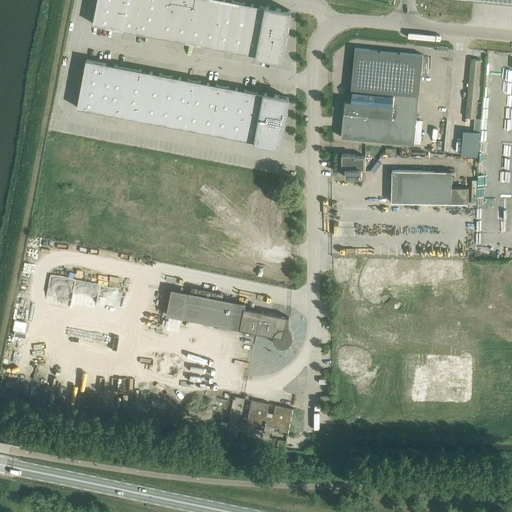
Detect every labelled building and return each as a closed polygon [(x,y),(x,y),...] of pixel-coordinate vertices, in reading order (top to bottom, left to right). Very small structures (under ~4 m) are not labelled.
[(257,55),(282,60),(291,11),(266,6),(232,0),(97,0),(93,23),(257,55)] [(345,100),(341,137),(414,144),(414,143),(420,144),(423,120),(417,119),(423,54),(355,47),(351,91),(354,91),(353,101),(345,100)] [(471,58),(470,68),(465,115),(475,116),(480,69),(481,59),(471,58)] [(264,93),(87,59),(78,107),(255,141),(280,146),(289,97),(265,92),(264,93)] [(463,154),(479,156),(482,131),(465,130),(463,154)] [(351,154),(342,154),(342,170),(346,170),(346,176),(346,177),(362,177),(362,175),(361,175),(361,170),(365,170),(365,156),(355,156),(355,154),(351,154)] [(451,203),(452,187),(452,171),(392,170),(391,202),(401,202),(451,203)] [(469,187),(452,187),(451,203),(468,203),(469,187)] [(246,303),(227,300),(172,289),(167,314),(274,335),(274,338),(274,341),(276,343),(278,345),(281,346),(284,346),(286,346),(289,344),(291,342),(292,340),(292,337),(292,334),(291,332),(289,330),(289,316),(287,316),(246,308),(246,306),(245,306),(246,303)] [(265,425),(267,415),(270,402),(252,399),(248,418),(240,417),(238,424),(264,429),(265,425)] [(288,434),(293,407),(275,404),(273,416),(267,415),(265,425),(279,428),(278,432),(288,434)]
